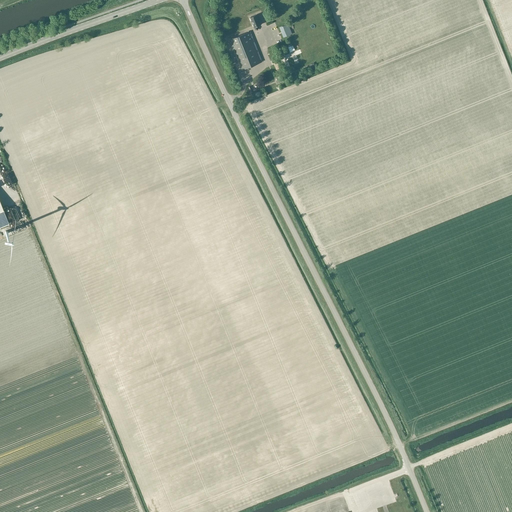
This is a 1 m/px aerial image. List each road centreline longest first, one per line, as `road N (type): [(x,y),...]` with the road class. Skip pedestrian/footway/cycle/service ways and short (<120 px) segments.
road 1 (unclassified): [(426,511),(183,0)]
road 2 (tertiary): [(156,0),(0,57)]
